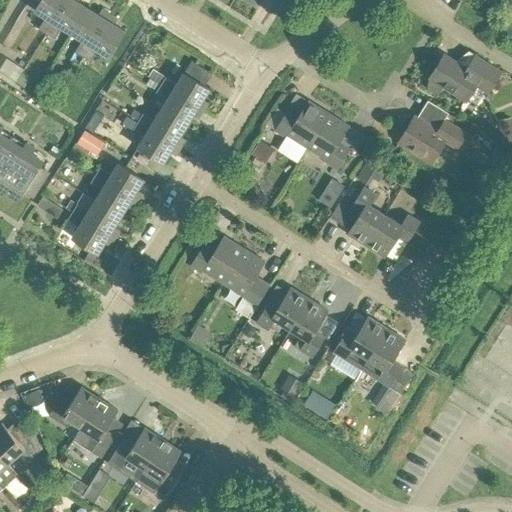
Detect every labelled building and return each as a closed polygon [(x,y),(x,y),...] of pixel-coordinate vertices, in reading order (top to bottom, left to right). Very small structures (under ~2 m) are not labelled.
[(46,34),(67,0),(41,0),(35,11),(45,17),(38,29),(46,34)] [(67,0),(46,34),(54,39),(61,27),(72,34),(88,8),(77,2),(78,0),(67,0)] [(504,15),(511,3),(506,0),(484,0),(483,2),(504,15)] [(83,57),(109,14),(101,9),(98,15),(88,8),(72,34),(82,40),(75,52),(83,57)] [(109,14),(83,57),(91,62),(98,50),(109,57),(120,39),(125,31),(114,25),(117,19),(109,14)] [(456,62),(444,54),(429,78),(431,79),(428,83),(428,87),(430,91),(433,93),(437,93),(441,91),(443,87),(466,101),(476,86),(488,93),(501,71),(469,51),(463,56),(456,62)] [(155,81),(160,84),(203,111),(208,103),(203,100),(209,89),(184,73),(177,84),(153,69),(148,77),(155,81)] [(23,88),(28,80),(20,75),(15,83),(23,88)] [(157,90),(160,84),(155,81),(151,87),(157,90)] [(198,119),(203,111),(160,84),(157,90),(156,92),(167,100),(161,110),(186,126),(193,115),(198,119)] [(307,147),(328,113),(308,100),(298,115),(288,109),(275,130),(285,137),(287,134),(307,147)] [(444,120),(448,115),(427,102),(417,118),(414,116),(413,118),(410,116),(406,117),(402,123),(403,127),(406,129),(398,142),(432,163),(445,140),(457,148),(466,134),(444,120)] [(138,121),(180,147),(185,140),(180,136),(186,126),(161,110),(154,121),(143,113),(138,121)] [(340,141),(348,128),(349,126),(328,113),(307,147),(328,160),(326,162),(337,169),(350,148),(340,141)] [(133,129),(138,121),(127,114),(122,122),(133,129)] [(175,155),(180,147),(138,121),(133,129),(144,136),(138,147),(163,163),(170,152),(175,155)] [(499,145),(511,143),(511,142),(510,121),(497,122),(499,145)] [(0,157),(11,141),(0,133),(0,131),(2,128),(0,126),(0,157)] [(84,131),(76,144),(97,156),(104,143),(84,131)] [(260,138),(250,153),(264,162),(274,147),(260,138)] [(11,141),(0,157),(0,189),(2,190),(30,146),(26,143),(22,148),(11,141)] [(75,144),(67,157),(74,161),(82,148),(75,144)] [(18,202),(24,192),(28,186),(32,179),(36,173),(40,167),(44,161),(43,160),(43,161),(32,154),(35,149),(30,146),(2,190),(17,200),(17,201),(18,202)] [(367,158),(356,176),(368,184),(372,178),(379,182),(386,170),(379,166),(367,158)] [(95,175),(137,201),(142,193),(137,190),(144,179),(118,163),(111,174),(100,167),(95,175)] [(36,173),(45,178),(49,172),(40,167),(36,173)] [(41,185),(45,178),(36,173),(32,179),(41,185)] [(132,209),(137,201),(95,175),(90,183),(102,190),(95,201),(121,216),(127,206),(132,209)] [(37,191),(41,185),(32,179),(28,186),(37,191)] [(32,198),(37,191),(28,186),(24,192),(32,198)] [(366,245),(385,215),(369,205),(376,195),(363,187),(351,207),(360,213),(347,233),(366,245)] [(72,212),(114,238),(119,230),(114,227),(121,216),(95,201),(83,194),(77,204),(71,200),(66,208),(72,212)] [(42,196),(36,205),(46,211),(52,202),(42,196)] [(109,246),(114,238),(72,212),(67,220),(79,227),(72,238),(91,249),(84,260),(91,264),(104,243),(109,246)] [(385,215),(366,245),(386,257),(398,237),(407,242),(420,222),(407,214),(401,224),(385,215)] [(345,237),(344,239),(327,228),(318,242),(364,274),(375,258),(345,237)] [(223,283),(244,249),(223,236),(214,251),(203,244),(190,266),(201,272),(203,270),(223,283)] [(244,249),(223,283),(244,295),(242,298),(234,311),(245,317),(253,304),(253,305),(266,284),(256,277),(265,262),(244,249)] [(188,292),(184,296),(213,327),(232,310),(193,268),(178,282),(188,292)] [(290,329),(309,299),(290,287),(277,307),(268,302),(256,322),(268,330),(274,320),(290,329)] [(309,299),(290,329),(306,339),(300,349),(312,357),(325,337),(316,331),(328,311),(309,299)] [(361,369),(387,328),(367,316),(355,337),(346,331),(333,351),(361,369)] [(406,340),(387,328),(361,369),(389,386),(392,388),(409,361),(397,353),(406,340)] [(294,397),(302,385),(289,377),(282,389),(294,397)] [(392,388),(389,386),(376,407),(386,414),(399,392),(392,388)] [(81,428),(100,399),(81,387),(72,401),(62,395),(49,415),(59,422),(67,427),(71,422),(81,428)] [(305,405),(318,398),(312,387),(299,395),(305,405)] [(27,410),(43,404),(38,391),(22,397),(27,410)] [(100,399),(81,428),(99,440),(95,446),(105,452),(119,432),(109,425),(118,411),(100,399)] [(0,424),(0,454),(8,464),(18,455),(24,463),(41,448),(22,428),(14,436),(2,423),(0,424)] [(144,469),(163,440),(145,428),(135,442),(125,436),(108,463),(118,470),(126,457),(144,469)] [(182,452),(163,440),(144,469),(136,481),(165,499),(169,493),(182,473),(172,466),(182,452)] [(7,465),(8,464),(0,454),(0,491),(2,490),(17,477),(7,465)] [(49,454),(36,459),(40,469),(53,465),(49,454)] [(99,469),(83,495),(93,501),(110,475),(99,469)]
